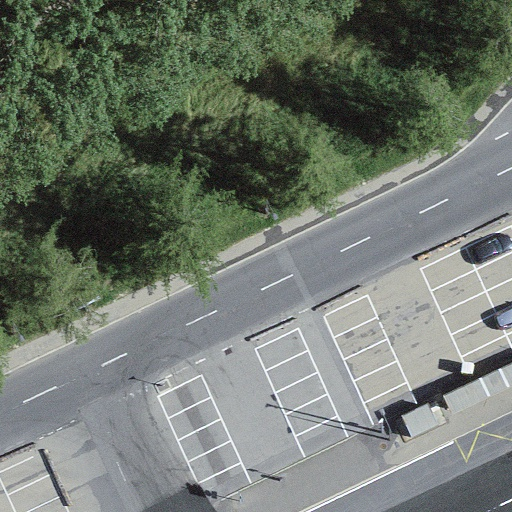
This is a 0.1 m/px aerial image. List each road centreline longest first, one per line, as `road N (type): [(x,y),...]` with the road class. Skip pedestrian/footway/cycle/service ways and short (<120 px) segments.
road 1 (tertiary): [(511,168),(73,378)]
road 2 (tertiary): [(73,378),(141,511)]
